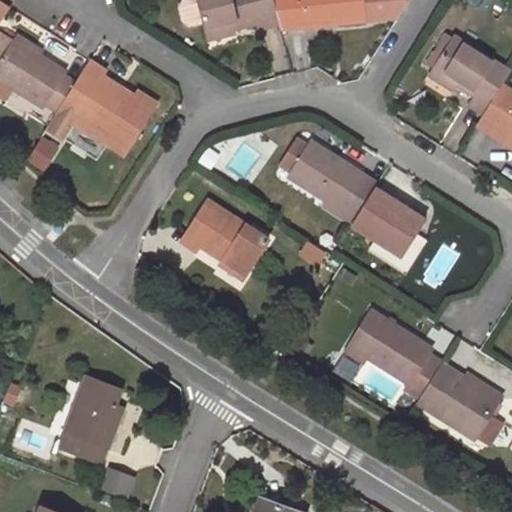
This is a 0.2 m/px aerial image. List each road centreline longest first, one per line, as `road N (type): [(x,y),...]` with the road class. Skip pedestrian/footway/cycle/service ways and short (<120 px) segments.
road 1 (residential): [(224,385),(430,511)]
road 2 (residential): [(218,110),(194,125),(90,291)]
road 3 (residential): [(63,1),(199,85),(218,110)]
road 4 (residential): [(511,227),(355,120)]
road 5 (residential): [(90,291),(224,385)]
road 6 (residential): [(355,120),(302,96),(218,110)]
road 7 (residential): [(355,120),(428,0)]
road 8 (residential): [(176,511),(224,385)]
